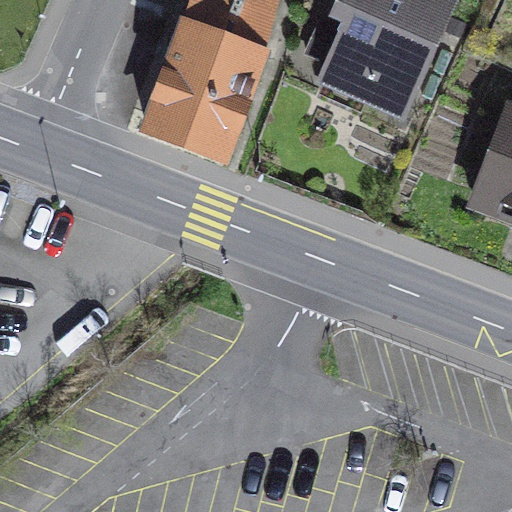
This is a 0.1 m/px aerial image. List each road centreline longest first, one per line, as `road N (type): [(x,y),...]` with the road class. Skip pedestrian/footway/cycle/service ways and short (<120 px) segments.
road 1 (secondary): [(40,153),(511,334)]
road 2 (residential): [(40,153),(103,0)]
